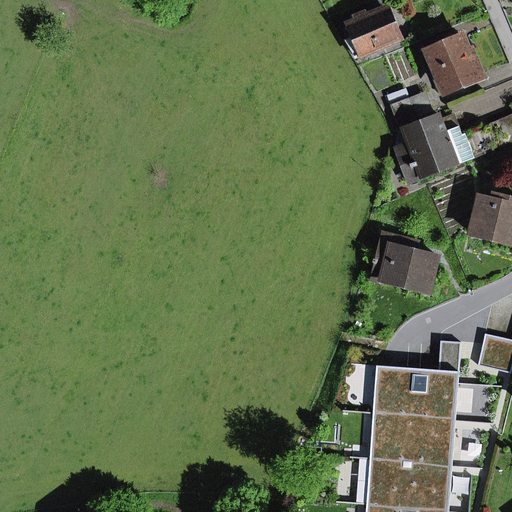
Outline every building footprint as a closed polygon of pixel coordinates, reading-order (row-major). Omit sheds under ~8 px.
[(348,41),(355,58),(398,39),(385,10),(368,18),(366,12),(355,17),(357,22),(350,25),(356,38),(348,41)] [(429,52),(446,91),(479,77),(462,38),(459,39),(457,33),(446,37),(449,44),(429,52)] [(424,94),(409,99),(406,90),(389,97),(400,124),(431,112),(424,94)] [(458,138),(463,136),(454,114),(441,120),(445,131),(454,127),(458,138)] [(396,150),(409,183),(511,141),(511,116),(463,136),(458,138),(454,127),(445,131),(441,120),(439,115),(403,129),(409,145),(396,150)] [(495,241),(497,235),(511,238),(511,199),(496,195),(495,201),(481,198),(472,235),(495,241)] [(511,244),(511,238),(497,235),(495,241),(511,244)] [(386,269),(383,281),(428,292),(437,257),(415,251),(417,244),(384,236),(376,267),(386,269)] [(373,279),(383,281),(386,269),(376,267),(373,279)] [(502,341),(485,337),(478,366),(495,370),(502,341)] [(495,370),(511,374),(511,369),(511,343),(502,341),(495,370)] [(389,367),(386,415),(456,420),(459,372),(412,369),(389,367)] [(386,415),(382,460),(452,465),(456,420),(386,415)] [(382,460),(379,506),(449,511),(452,465),(382,460)]
